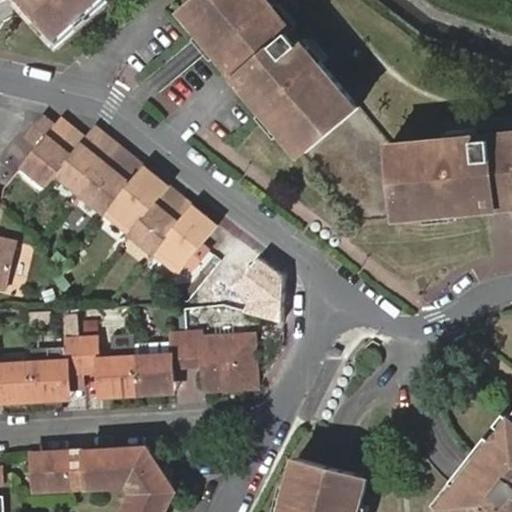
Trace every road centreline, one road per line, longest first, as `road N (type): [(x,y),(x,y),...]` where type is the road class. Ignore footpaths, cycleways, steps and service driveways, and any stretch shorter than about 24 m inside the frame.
road 1 (residential): [(0,76),(105,101),(350,295)]
road 2 (residential): [(0,434),(247,419),(271,433)]
road 3 (residential): [(350,295),(390,321),(432,327),(511,286)]
road 4 (residential): [(350,295),(271,433)]
